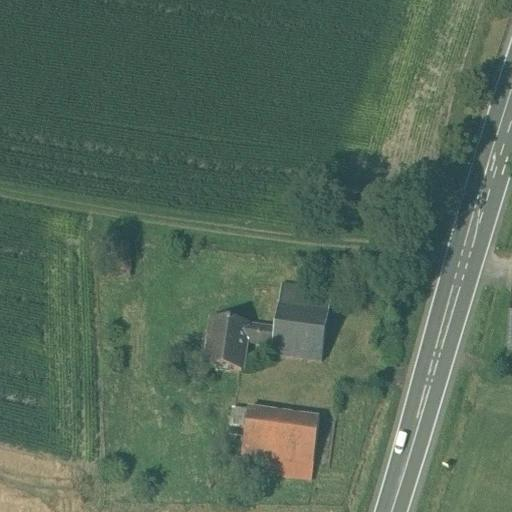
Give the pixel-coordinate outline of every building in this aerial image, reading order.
[(127,244),(104,246),(105,279),(129,279),(129,272),(127,244)] [(312,311),(278,306),(274,331),(272,348),(271,356),(321,363),(330,295),(315,293),(312,311)] [(274,331),(246,327),(247,326),(211,322),(204,367),(240,372),(244,344),(272,348),(274,331)] [(246,412),(231,410),(227,435),(243,437),(246,412)] [(318,421),(246,411),(246,412),(243,437),(240,457),(268,461),(267,475),(310,480),(314,452),(318,421)]
